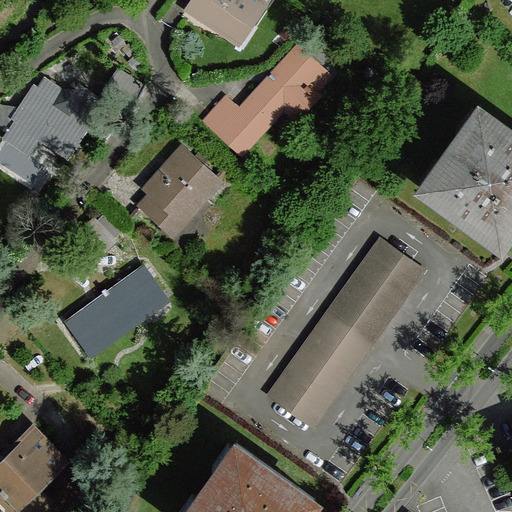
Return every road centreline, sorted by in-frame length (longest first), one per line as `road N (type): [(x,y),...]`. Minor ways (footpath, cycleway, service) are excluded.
road 1 (residential): [(0,83),(89,25),(114,15),(143,23),(158,49),(160,86),(97,173)]
road 2 (tertiary): [(511,318),(359,511)]
road 3 (tertiary): [(389,511),(511,357)]
road 4 (residential): [(97,173),(0,291)]
